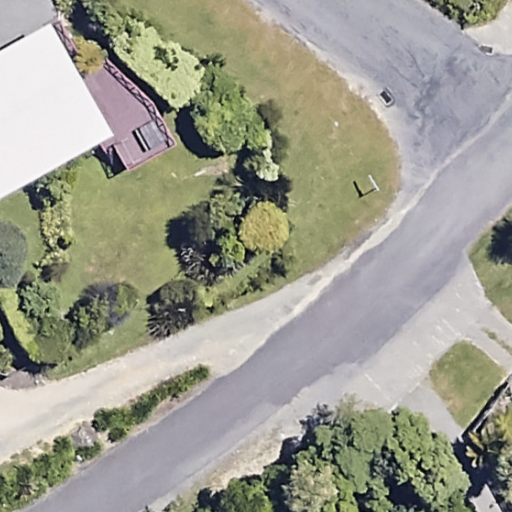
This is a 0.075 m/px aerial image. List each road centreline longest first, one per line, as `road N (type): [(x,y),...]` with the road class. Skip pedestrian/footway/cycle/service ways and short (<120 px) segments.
road 1 (unclassified): [(511,153),(367,296),(187,442),(73,511)]
road 2 (residential): [(337,0),(511,134)]
